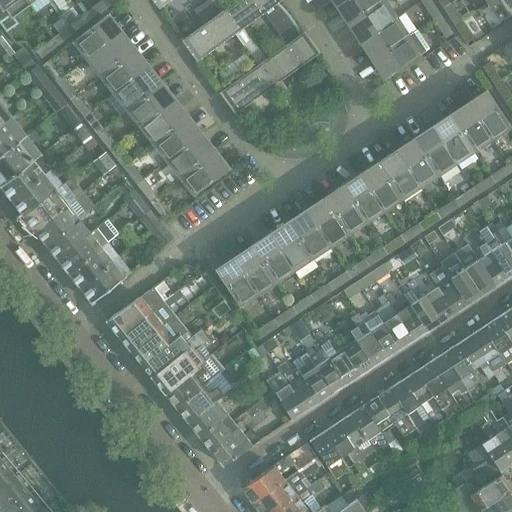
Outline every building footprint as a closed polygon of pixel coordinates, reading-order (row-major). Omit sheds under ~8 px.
[(29,6),(24,0),(0,0),(0,23),(6,32),(7,31),(17,23),(13,18),(29,6)] [(24,0),(29,6),(35,14),(53,1),(51,0),(24,0)] [(102,0),(87,12),(92,19),(111,4),(112,4),(112,3),(109,0),(102,0)] [(228,8),(222,0),(210,0),(220,13),(228,8)] [(280,0),(238,0),(224,11),(239,31),(242,28),(263,13),(286,45),(300,35),(298,31),(296,28),(295,25),(292,20),(289,16),(283,10),(280,6),(277,3),(281,0),(280,0)] [(384,0),(345,0),(338,5),(338,6),(339,5),(350,23),(384,0)] [(362,40),(361,41),(396,18),(384,0),(350,23),(362,40)] [(429,0),(423,0),(421,2),(433,20),(440,15),(429,0)] [(447,0),(437,0),(443,8),(450,4),(447,0)] [(511,0),(492,0),(487,3),(499,21),(511,12),(511,0)] [(450,4),(443,8),(454,25),(461,21),(450,4)] [(242,28),(239,31),(224,11),(186,38),(200,58),(235,33),(246,49),(254,44),(242,28)] [(87,12),(70,25),(75,32),(92,19),(87,12)] [(440,15),(433,20),(445,39),(452,34),(440,15)] [(104,17),(72,42),(86,60),(118,35),(104,17)] [(396,18),(361,41),(362,42),(363,41),(374,59),(408,36),(396,18)] [(461,21),(454,25),(466,43),(473,39),(461,21)] [(70,25),(53,39),(58,45),(75,32),(70,25)] [(386,76),(385,77),(386,78),(429,49),(416,31),(408,36),(374,59),(386,76)] [(286,45),(262,63),(277,83),(280,80),(316,54),(302,34),(300,35),(286,45)] [(118,35),(86,60),(100,77),(132,52),(118,35)] [(0,37),(0,44),(10,57),(14,54),(11,50),(11,51),(0,37)] [(53,39),(36,52),(41,59),(58,45),(53,39)] [(266,60),(254,44),(246,49),(258,65),(266,60)] [(25,52),(17,59),(28,74),(37,67),(25,52)] [(132,52),(100,77),(113,94),(145,69),(132,52)] [(49,60),(42,66),(56,83),(63,78),(49,60)] [(262,63),(223,91),(238,111),(273,86),(284,102),(292,96),(280,80),(277,83),(262,63)] [(489,63),(482,68),(494,85),(501,81),(489,63)] [(28,74),(26,75),(33,84),(44,76),(37,67),(28,74)] [(145,69),(113,94),(126,111),(158,86),(145,69)] [(63,78),(56,83),(70,100),(76,95),(63,78)] [(501,81),(494,85),(505,102),(511,98),(501,81)] [(51,85),(41,94),(55,113),(58,111),(65,106),(66,104),(51,85)] [(158,86),(126,111),(140,128),(172,103),(158,86)] [(469,106),(492,140),(511,127),(488,93),(469,106)] [(76,95),(70,100),(83,117),(90,112),(76,95)] [(292,96),(284,102),(296,118),(304,113),(292,96)] [(172,103),(140,128),(153,145),(185,120),(172,103)] [(0,125),(10,117),(0,104),(0,125)] [(65,106),(58,111),(66,121),(73,116),(65,106)] [(469,106),(451,118),(474,152),(492,140),(469,106)] [(90,112),(83,117),(96,134),(103,129),(90,112)] [(0,125),(0,155),(25,136),(10,117),(0,125)] [(451,118),(433,130),(456,164),(474,152),(451,118)] [(185,120),(153,145),(166,162),(198,137),(185,120)] [(81,123),(72,130),(84,145),(92,138),(81,123)] [(103,129),(96,134),(110,151),(116,146),(103,129)] [(456,164),(433,130),(415,142),(438,176),(456,164)] [(0,155),(0,186),(39,156),(40,155),(25,136),(0,155)] [(198,137),(166,162),(180,179),(212,154),(198,137)] [(84,145),(83,145),(89,152),(98,144),(92,138),(84,145)] [(415,142),(397,154),(420,188),(438,176),(415,142)] [(116,146),(110,151),(123,168),(130,163),(116,146)] [(104,152),(92,162),(103,176),(108,172),(113,168),(114,167),(115,167),(104,152)] [(212,154),(180,179),(194,197),(226,171),(226,170),(225,170),(212,154)] [(420,188),(397,154),(379,165),(402,199),(420,188)] [(39,156),(0,186),(12,201),(50,171),(39,156)] [(130,163),(123,168),(136,185),(143,180),(130,163)] [(379,165),(361,177),(384,211),(402,199),(379,165)] [(511,170),(508,165),(490,176),(495,183),(511,172),(511,170)] [(113,168),(108,172),(114,180),(120,175),(114,167),(113,168)] [(50,171),(12,201),(23,216),(62,186),(50,171)] [(490,176),(472,188),(477,195),(495,183),(490,176)] [(361,177),(343,189),(366,223),(384,211),(361,177)] [(143,180),(136,185),(150,202),(156,197),(143,180)] [(506,183),(498,188),(504,197),(511,192),(506,183)] [(62,186),(23,216),(35,230),(73,200),(62,186)] [(472,188),(454,200),(459,207),(477,195),(472,188)] [(343,189),(325,201),(348,235),(366,223),(343,189)] [(130,202),(138,196),(133,190),(124,198),(128,204),(130,202)] [(73,200),(35,230),(46,245),(84,215),(94,207),(83,192),(73,200)] [(138,196),(130,202),(142,216),(149,210),(138,196)] [(487,196),(478,202),(483,210),(492,204),(487,196)] [(156,197),(150,202),(164,220),(170,215),(156,197)] [(454,200),(436,212),(441,219),(459,207),(454,200)] [(325,201),(307,213),(330,247),(348,235),(325,201)] [(478,202),(469,207),(475,215),(483,210),(478,202)] [(148,212),(142,217),(152,230),(158,225),(148,212)] [(436,212),(418,224),(423,231),(441,219),(436,212)] [(330,247),(307,213),(289,225),(312,259),(330,247)] [(84,215),(46,245),(57,259),(96,229),(84,215)] [(68,274),(107,244),(118,235),(107,220),(96,229),(57,259),(68,274)] [(451,220),(437,229),(442,236),(456,227),(451,220)] [(493,226),(497,231),(511,254),(511,225),(506,230),(500,221),(493,226)] [(484,226),(492,239),(485,243),(508,278),(511,274),(511,254),(497,231),(493,226),(490,222),(484,226)] [(418,224),(400,236),(405,243),(423,231),(418,224)] [(152,230),(150,232),(162,247),(170,241),(158,225),(152,230)] [(289,225),(271,237),(294,271),(299,279),(317,267),(312,259),(289,225)] [(433,232),(424,238),(428,244),(437,238),(433,232)] [(464,239),(463,240),(494,287),(508,278),(485,243),(478,248),(470,235),(464,239)] [(400,236),(382,248),(387,255),(405,243),(400,236)] [(294,271),(271,237),(253,249),(276,283),(294,271)] [(465,256),(458,261),(481,296),(494,287),(463,240),(464,239),(457,243),(465,256)] [(419,241),(410,247),(416,255),(420,253),(422,245),(419,241)] [(107,244),(68,274),(80,288),(118,258),(107,244)] [(382,248),(364,260),(369,267),(387,255),(382,248)] [(253,249),(235,261),(258,295),(276,283),(253,249)] [(118,258),(80,288),(91,303),(130,273),(118,258)] [(446,258),(439,263),(442,267),(467,304),(481,296),(458,261),(451,266),(446,258)] [(364,260),(346,272),(351,279),(369,267),(364,260)] [(235,261),(216,273),(239,307),(258,295),(235,261)] [(388,261),(383,265),(387,272),(393,268),(388,261)] [(383,265),(369,274),(374,281),(388,272),(387,272),(383,265)] [(201,266),(193,271),(197,277),(205,272),(201,266)] [(442,267),(428,275),(435,286),(453,313),(467,304),(442,267)] [(435,286),(430,290),(417,270),(409,275),(440,322),(453,313),(435,286)] [(346,272),(328,284),(333,291),(351,279),(346,272)] [(369,274),(356,283),(361,290),(374,281),(369,274)] [(417,300),(409,305),(426,331),(440,322),(409,275),(403,279),(417,300)] [(163,282),(106,321),(118,336),(168,299),(163,294),(169,289),(163,282)] [(356,283),(343,291),(348,298),(361,290),(356,283)] [(328,284),(310,296),(315,303),(333,291),(328,284)] [(168,308),(183,296),(179,291),(175,294),(168,299),(118,336),(130,351),(168,322),(171,320),(165,312),(169,309),(168,308)] [(394,301),(389,294),(384,297),(413,340),(426,331),(409,305),(403,295),(394,301)] [(374,310),(377,315),(399,349),(413,340),(384,297),(383,295),(375,300),(379,307),(374,310)] [(310,296),(292,308),(297,315),(315,303),(310,296)] [(223,302),(211,310),(219,319),(229,310),(223,302)] [(325,303),(316,309),(322,317),(331,311),(325,303)] [(292,308),(274,320),(279,327),(297,315),(292,308)] [(347,313),(351,319),(350,319),(356,328),(349,332),(354,339),(372,367),(386,358),(360,317),(359,317),(353,309),(347,313)] [(316,310),(310,314),(315,323),(322,319),(316,310)] [(511,316),(508,311),(495,319),(511,345),(511,316)] [(399,349),(377,315),(370,319),(366,313),(360,317),(386,358),(399,349)] [(511,345),(495,319),(482,328),(505,363),(506,364),(511,360),(511,345)] [(274,320),(255,332),(260,339),(279,327),(274,320)] [(300,320),(290,326),(295,335),(305,328),(300,320)] [(168,322),(130,351),(142,365),(180,335),(180,336),(186,330),(180,323),(174,328),(168,322)] [(289,327),(282,332),(286,339),(293,334),(289,327)] [(468,337),(494,375),(499,383),(506,378),(499,367),(505,363),(482,328),(468,337)] [(185,350),(182,345),(192,337),(186,330),(180,336),(180,335),(142,365),(151,377),(185,350)] [(185,350),(151,377),(164,394),(211,356),(202,345),(208,340),(200,330),(192,337),(182,345),(185,350)] [(326,341),(327,342),(320,347),(322,349),(345,384),(359,376),(341,348),(333,336),(326,341)] [(468,337),(455,345),(472,370),(479,366),(488,379),(494,375),(468,337)] [(273,339),(262,346),(267,354),(278,346),(273,339)] [(354,339),(341,348),(359,376),(372,367),(354,339)] [(455,345),(442,354),(466,391),(480,382),(472,370),(455,345)] [(246,352),(260,373),(267,368),(264,364),(263,365),(252,348),(246,352)] [(314,352),(307,356),(331,393),(345,384),(322,349),(315,354),(314,352)] [(442,354),(429,363),(450,395),(457,391),(460,395),(466,391),(442,354)] [(216,376),(209,368),(216,363),(211,356),(164,394),(176,408),(216,376)] [(303,364),(296,368),(318,402),(331,393),(307,356),(301,360),(303,364)] [(285,363),(277,368),(276,368),(279,373),(305,411),(318,402),(296,368),(291,372),(285,363)] [(448,405),(446,402),(452,398),(450,395),(429,363),(416,371),(441,409),(444,413),(448,410),(446,406),(448,405)] [(416,371),(402,380),(419,406),(426,401),(434,414),(441,409),(416,371)] [(279,373),(266,381),(266,383),(276,398),(291,420),(305,411),(279,373)] [(176,408),(187,422),(232,386),(226,379),(222,383),(216,376),(176,408)] [(232,386),(187,422),(199,437),(228,415),(239,406),(232,398),(251,383),(245,376),(232,386)] [(402,380),(389,389),(414,426),(415,426),(416,428),(422,424),(413,410),(419,406),(402,380)] [(504,392),(498,383),(485,391),(491,400),(504,392)] [(392,422),(402,437),(416,428),(415,426),(414,426),(389,389),(376,397),(392,422)] [(262,410),(261,410),(276,398),(271,391),(233,422),(228,415),(199,437),(211,451),(262,410)] [(386,426),(392,422),(376,397),(363,406),(388,444),(394,440),(386,426)] [(508,414),(502,418),(511,432),(511,404),(510,402),(503,406),(508,414)] [(381,448),(388,444),(363,406),(350,415),(374,451),(380,447),(381,448)] [(460,410),(464,416),(471,412),(466,406),(460,410)] [(497,421),(489,409),(481,414),(511,461),(511,432),(502,418),(497,421)] [(260,440),(251,430),(267,418),(262,410),(211,451),(222,466),(260,440)] [(460,410),(448,419),(452,425),(464,416),(460,410)] [(511,461),(481,414),(474,419),(488,440),(475,449),(491,474),(498,470),(499,471),(511,462),(511,461)] [(350,415),(337,423),(372,477),(385,469),(380,461),(369,468),(364,460),(365,460),(363,458),(374,451),(350,415)] [(446,418),(433,427),(438,435),(452,425),(448,419),(447,419),(446,418)] [(363,472),(353,478),(359,486),(372,477),(337,423),(323,432),(340,457),(347,453),(354,464),(353,464),(358,472),(361,469),(363,472)] [(310,441),(331,474),(335,480),(349,471),(340,457),(323,432),(310,441)] [(420,435),(407,444),(412,451),(425,443),(420,435)] [(285,480),(280,473),(293,464),(287,456),(284,459),(273,466),(241,489),(252,504),(285,481),(285,480)] [(1,460),(0,460),(0,488),(15,477),(1,460)] [(285,480),(285,481),(252,504),(258,511),(273,511),(307,489),(306,488),(301,481),(304,478),(299,471),(285,480)] [(453,506),(444,511),(476,511),(511,489),(501,475),(490,482),(488,479),(472,489),(471,488),(466,487),(460,487),(453,492),(451,496),(450,502),(453,506)] [(0,511),(6,511),(29,493),(15,477),(0,488),(0,511)] [(306,488),(307,489),(273,511),(306,511),(308,511),(318,504),(312,496),(322,489),(316,481),(306,488)] [(511,490),(511,489),(476,511),(506,511),(511,508),(511,490)] [(29,493),(6,511),(40,511),(43,510),(29,493)] [(334,499),(314,511),(357,511),(351,503),(342,510),(334,499)]
